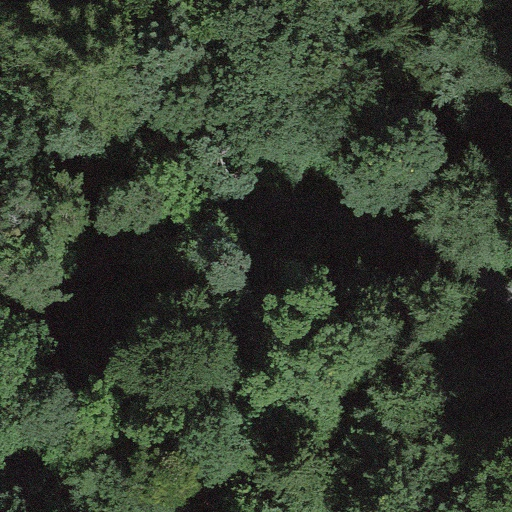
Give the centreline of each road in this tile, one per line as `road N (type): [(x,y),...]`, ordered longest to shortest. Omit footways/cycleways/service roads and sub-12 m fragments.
road 1 (track): [(511,303),(270,199),(149,228),(0,375)]
road 2 (track): [(0,452),(155,511)]
